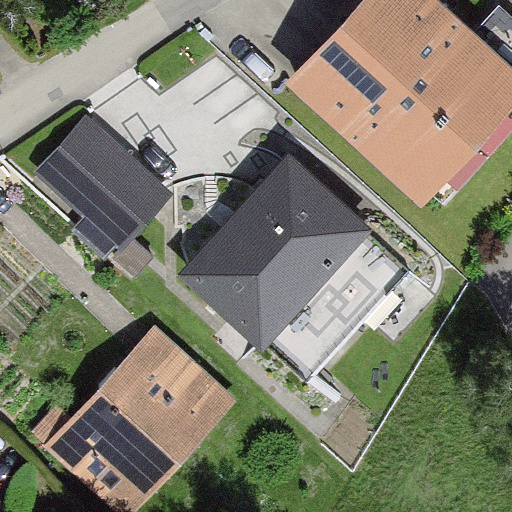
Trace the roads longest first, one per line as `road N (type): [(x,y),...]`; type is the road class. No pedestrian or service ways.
road 1 (residential): [(0,131),(217,0)]
road 2 (unknown): [(511,188),(490,233),(511,319)]
